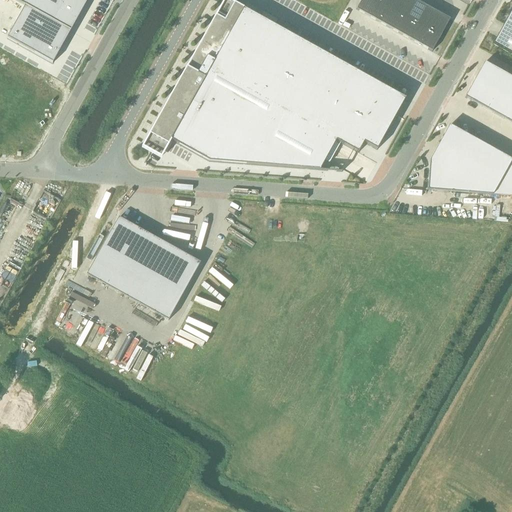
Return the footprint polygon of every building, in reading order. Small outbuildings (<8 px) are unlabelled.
[(15,0),(21,3),(79,35),(98,0),(15,0)] [(162,114),(152,131),(209,162),(303,170),(319,171),(336,142),(358,153),(364,143),(377,150),(405,99),(244,10),(244,9),(228,0),(224,0),(197,50),(161,113),(162,114)] [(361,0),(356,10),(367,16),(375,0),(361,0)] [(376,0),(375,0),(367,16),(378,22),(387,6),(376,0)] [(414,0),(389,0),(387,6),(398,12),(408,18),(417,2),(414,0)] [(417,2),(408,18),(419,24),(428,8),(417,2)] [(21,4),(3,36),(61,69),(79,37),(21,4)] [(387,6),(378,22),(389,28),(398,12),(387,6)] [(428,8),(419,24),(430,30),(439,14),(428,8)] [(511,9),(493,45),(511,55),(511,9)] [(398,12),(389,28),(400,34),(408,18),(398,12)] [(439,14),(430,30),(441,36),(450,20),(439,14)] [(408,18),(400,34),(410,40),(419,24),(408,18)] [(419,24),(410,40),(421,46),(430,30),(419,24)] [(430,30),(421,46),(432,52),(441,36),(430,30)] [(511,78),(484,63),(465,98),(511,124),(511,78)] [(511,197),(511,160),(511,161),(449,126),(430,161),(428,191),(511,197)] [(199,264),(117,219),(86,276),(168,320),(199,264)]
